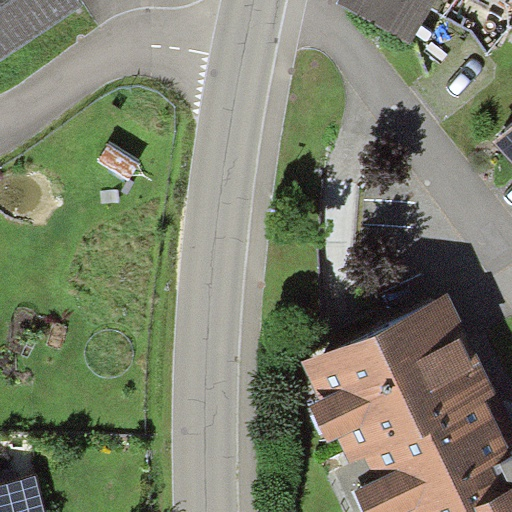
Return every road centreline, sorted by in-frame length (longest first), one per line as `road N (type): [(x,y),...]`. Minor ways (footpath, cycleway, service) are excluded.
road 1 (tertiary): [(245,57),(208,348),(205,511)]
road 2 (residential): [(245,57),(172,46),(124,53),(0,115)]
